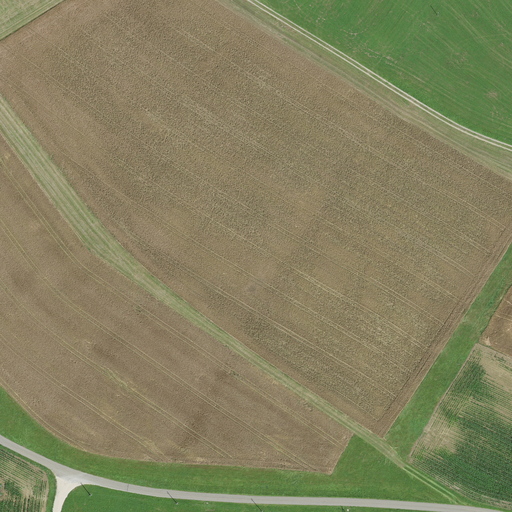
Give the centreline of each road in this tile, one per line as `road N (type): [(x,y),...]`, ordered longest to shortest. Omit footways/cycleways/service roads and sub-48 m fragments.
road 1 (unclassified): [(467,511),(165,493),(72,475),(0,441)]
road 2 (track): [(511,148),(443,118),(252,0)]
